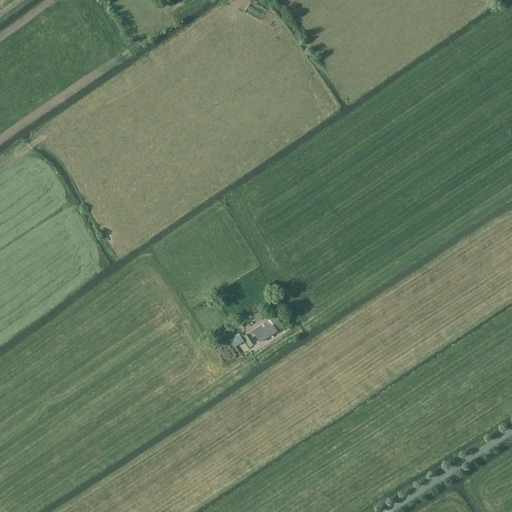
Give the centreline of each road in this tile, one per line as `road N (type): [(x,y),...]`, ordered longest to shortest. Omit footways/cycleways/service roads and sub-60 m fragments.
road 1 (track): [(24,511),(511,188)]
road 2 (unclassified): [(387,511),(511,430)]
